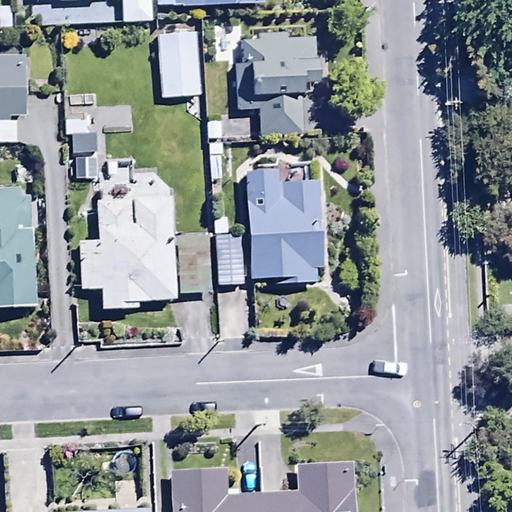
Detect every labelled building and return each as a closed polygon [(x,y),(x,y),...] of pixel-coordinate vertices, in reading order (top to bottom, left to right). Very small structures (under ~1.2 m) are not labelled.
[(192,0),(152,0),(156,77),(196,75),(192,0)] [(213,28),(215,64),(233,63),(236,113),(255,112),(256,138),(323,135),(321,102),(302,103),(300,83),(328,81),(326,52),(314,53),(313,37),(289,38),(289,32),(258,34),(258,37),(241,38),(241,26),(213,28)] [(23,59),(0,58),(0,117),(27,118),(27,70),(23,70),(23,59)] [(69,136),(70,183),(103,182),(102,130),(131,130),(130,111),(95,111),(95,95),(81,95),(81,108),(68,108),(68,120),(63,120),(63,136),(69,136)] [(249,118),(220,118),(220,137),(250,136),(249,118)] [(15,122),(0,121),(0,144),(15,145),(15,122)] [(220,182),(220,144),(207,144),(207,182),(220,182)] [(242,170),(247,280),(270,279),(270,285),(315,283),(314,268),(319,267),(315,180),(278,181),(277,168),(242,170)] [(155,177),(130,178),(131,199),(94,199),(94,239),(76,239),(77,289),(98,288),(99,309),(135,309),(135,300),(173,299),(169,193),(155,177)] [(0,308),(34,307),(26,195),(18,195),(18,188),(0,189),(0,308)] [(241,217),(210,218),(211,233),(213,233),(215,286),(240,285),(238,234),(242,234),(241,217)] [(206,234),(174,235),(176,293),(208,292),(206,234)] [(166,511),(349,511),(346,439),(289,442),(291,469),(229,472),(227,445),(164,449),(166,511)] [(1,511),(144,511),(143,484),(0,493),(1,511)]
